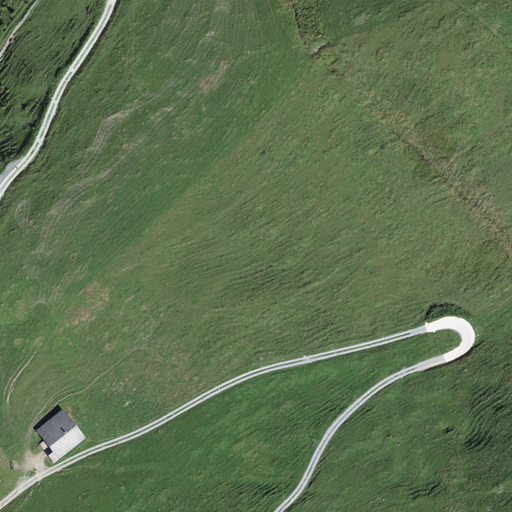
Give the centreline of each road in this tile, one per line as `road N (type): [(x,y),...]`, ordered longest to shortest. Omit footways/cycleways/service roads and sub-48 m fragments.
road 1 (track): [(0,504),(27,482),(244,382),(444,327),(463,336),(461,354),(362,395),(316,448),(280,511)]
road 2 (track): [(114,0),(99,38),(61,82),(36,145),(0,194)]
